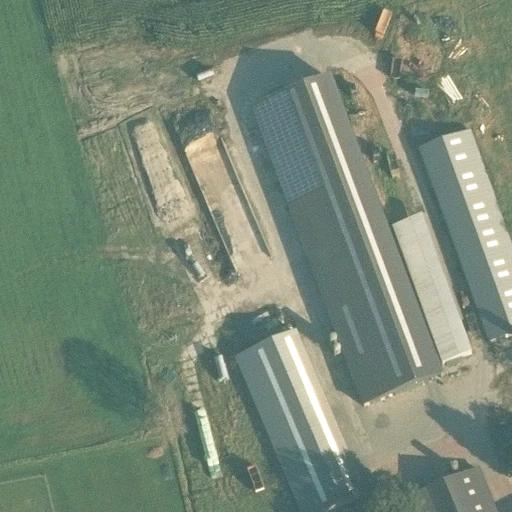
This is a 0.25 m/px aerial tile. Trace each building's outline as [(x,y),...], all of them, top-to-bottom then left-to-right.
[(442,381),(330,81),(251,110),(363,410),(442,381)] [(511,250),(470,133),(419,151),(488,346),(511,337),(511,250)] [(419,223),(392,232),(442,368),(468,359),(419,223)] [(511,376),(493,382),(503,419),(511,416),(511,376)] [(328,408),(266,435),(299,511),(328,511),(366,496),(328,408)] [(511,428),(496,435),(510,470),(511,469),(511,428)] [(387,508),(389,511),(493,511),(476,471),(387,508)]
